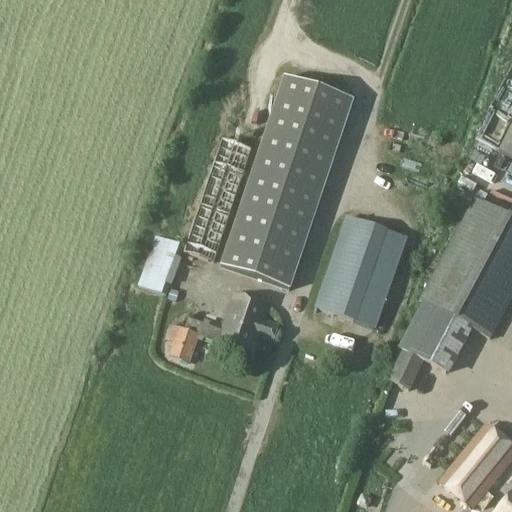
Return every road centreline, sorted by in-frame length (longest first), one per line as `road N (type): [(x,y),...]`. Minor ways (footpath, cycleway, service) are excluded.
road 1 (unknown): [(227,511),(350,158)]
road 2 (unknown): [(394,511),(440,407),(488,377),(511,387)]
